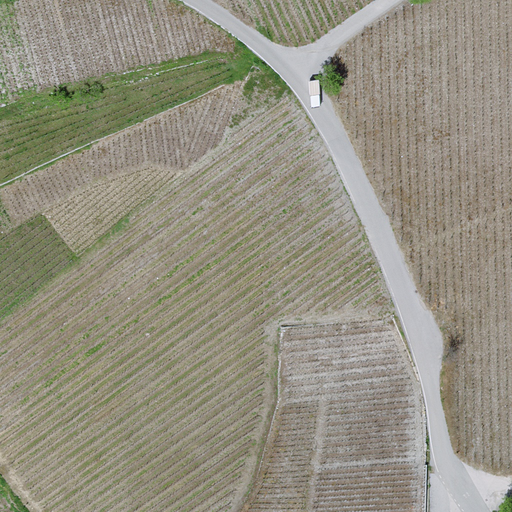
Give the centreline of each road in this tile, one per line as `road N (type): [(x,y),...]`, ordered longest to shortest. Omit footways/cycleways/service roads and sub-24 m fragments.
road 1 (unclassified): [(199,0),(324,97),(417,335),(460,492),(475,511)]
road 2 (track): [(293,66),(401,0)]
